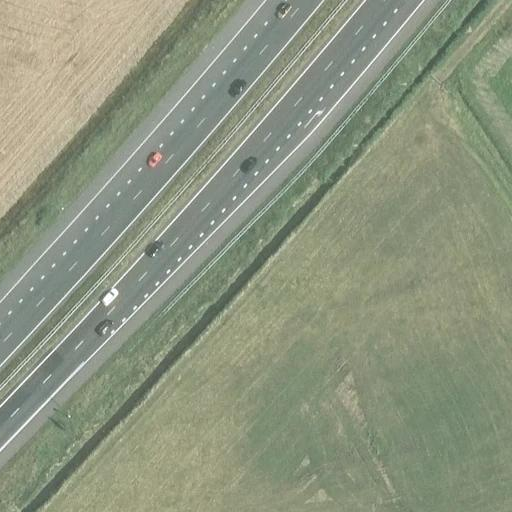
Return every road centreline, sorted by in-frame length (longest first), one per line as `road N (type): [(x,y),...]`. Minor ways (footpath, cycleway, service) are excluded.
road 1 (motorway): [(0,427),(255,152),(383,0)]
road 2 (motorway): [(303,0),(0,351)]
